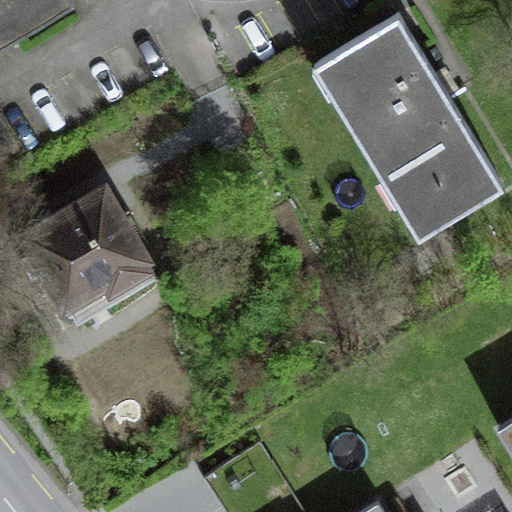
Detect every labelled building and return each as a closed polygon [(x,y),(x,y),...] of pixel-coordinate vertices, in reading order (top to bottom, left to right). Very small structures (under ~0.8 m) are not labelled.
[(0,0),(0,52),(71,9),(66,0),(0,0)] [(401,20),(318,70),(419,238),(502,188),(401,20)] [(103,171),(1,229),(50,315),(152,258),(103,171)] [(511,385),(487,399),(511,438),(511,385)] [(414,511),(379,455),(280,511),(414,511)]
